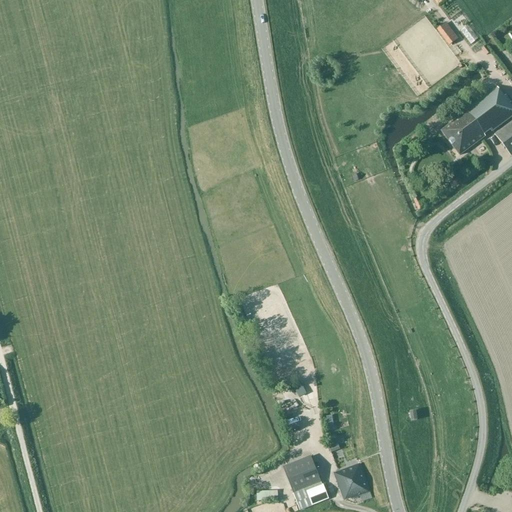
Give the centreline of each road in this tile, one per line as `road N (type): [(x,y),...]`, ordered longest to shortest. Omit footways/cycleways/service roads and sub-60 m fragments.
road 1 (tertiary): [(398,511),(364,351),(284,149),(256,0)]
road 2 (unclassified): [(462,511),(481,449),(479,392),(421,247),(431,225),(511,162)]
